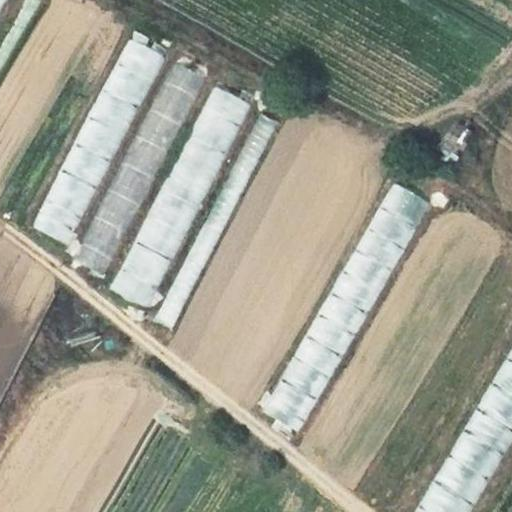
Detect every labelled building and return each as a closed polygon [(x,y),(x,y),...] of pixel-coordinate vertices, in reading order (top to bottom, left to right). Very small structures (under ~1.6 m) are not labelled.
[(165,58),(127,40),(31,226),(68,243),(165,58)] [(205,80),(172,63),(71,260),(105,277),(205,80)] [(204,86),(119,296),(128,300),(135,284),(161,295),(239,100),(204,86)] [(384,182),(289,389),(295,392),(286,410),(278,407),(273,419),(303,432),(393,236),(405,241),(424,200),(384,182)] [(511,338),(420,511),(466,511),(511,426),(511,338)]
